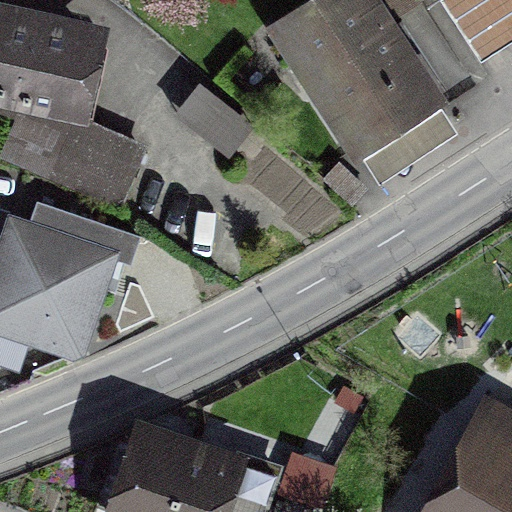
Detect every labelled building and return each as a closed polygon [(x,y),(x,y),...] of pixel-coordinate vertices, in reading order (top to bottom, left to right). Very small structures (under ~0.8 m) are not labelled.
[(355,167),(450,105),(381,0),(308,0),(264,28),(355,167)] [(511,0),(441,0),(482,62),(511,42),(511,0)] [(84,37),(0,18),(0,96),(1,97),(73,113),(89,45),(84,37)] [(248,131),(200,97),(178,127),(226,162),(248,131)] [(70,138),(18,116),(1,155),(118,205),(141,150),(77,122),(70,138)] [(32,226),(13,219),(0,256),(0,327),(79,354),(121,230),(39,203),(32,226)] [(511,511),(511,416),(501,411),(444,511),(511,511)] [(249,476),(142,438),(116,511),(263,511),(277,473),(253,464),(249,476)]
